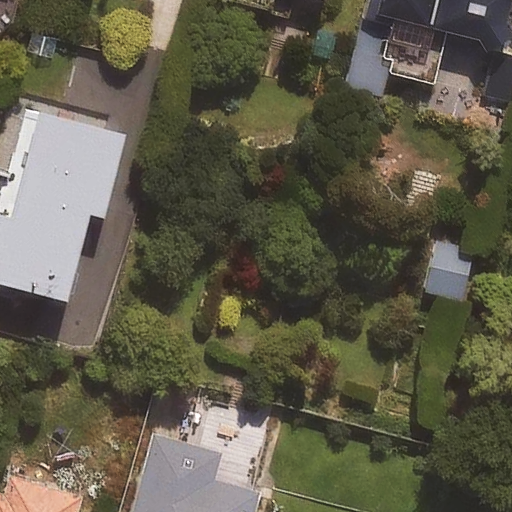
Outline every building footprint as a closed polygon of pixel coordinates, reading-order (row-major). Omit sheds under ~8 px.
[(248,0),(291,10),(293,0),(248,0)] [(505,40),(511,11),(511,0),(365,0),(345,78),(383,88),(389,66),(434,79),(449,25),(505,40)] [(511,54),(493,51),(483,96),(511,101),(511,54)] [(6,165),(0,163),(0,272),(71,291),(92,206),(106,209),(127,127),(23,101),(6,165)] [(474,248),(436,240),(426,286),(464,294),(474,248)] [(256,511),(264,486),(217,473),(225,445),(156,425),(132,511),(256,511)] [(78,511),(83,492),(10,473),(5,489),(0,487),(0,511),(78,511)]
